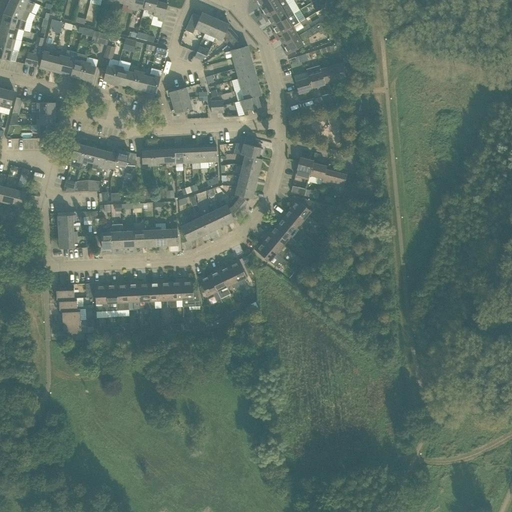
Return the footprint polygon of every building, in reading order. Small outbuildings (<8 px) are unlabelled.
[(25,10),(31,13),(36,3),(28,0),(9,0),(8,3),(25,10)] [(132,10),(134,0),(123,0),(123,4),(128,5),(127,8),(132,10)] [(134,0),(132,10),(138,11),(139,8),(144,9),(146,0),(134,0)] [(153,16),(157,0),(146,0),(144,9),(149,11),(148,14),(153,15),(153,16)] [(158,20),(163,22),(168,4),(157,1),(157,0),(153,16),(158,17),(158,20)] [(261,14),(264,18),(288,4),(285,0),(273,0),(261,8),(264,13),(261,14)] [(314,0),(311,2),(315,9),(323,5),(319,0),(314,0)] [(31,13),(25,10),(8,3),(4,13),(21,19),(26,21),(30,13),(31,13)] [(269,21),(272,26),(293,13),(288,4),(264,18),(266,22),(269,21)] [(321,10),(315,14),(318,19),(324,15),(321,10)] [(205,33),(212,17),(202,12),(200,16),(193,13),(186,30),(193,33),(195,29),(205,33)] [(4,13),(1,25),(18,29),(24,31),(26,22),(26,21),(21,19),(4,13)] [(299,23),(293,13),(272,26),(275,31),(272,33),(275,37),(293,26),(293,27),(299,23)] [(212,17),(205,33),(215,37),(222,21),(212,17)] [(326,19),(316,25),(320,34),(328,29),(326,19)] [(53,28),(52,31),(60,33),(63,22),(55,20),(53,28)] [(227,45),(237,36),(228,26),(229,24),(222,21),(215,37),(222,41),(224,37),(226,38),(225,42),(227,45)] [(283,45),(309,29),(313,27),(313,26),(310,28),(308,24),(296,32),(293,27),(293,26),(275,37),(277,41),(280,40),(283,45)] [(0,27),(0,35),(15,40),(18,29),(1,25),(0,27)] [(283,51),(286,55),(303,45),(304,47),(310,44),(308,38),(307,36),(312,34),(309,29),(283,45),(286,50),(283,51)] [(94,31),(91,41),(99,43),(102,33),(94,31)] [(138,32),(137,33),(136,38),(147,41),(148,36),(148,34),(138,32)] [(0,46),(13,50),(15,40),(0,35),(0,46)] [(250,54),(248,45),(245,46),(237,36),(227,45),(230,48),(234,47),(234,49),(230,50),(233,59),(250,54)] [(125,39),(122,50),(128,51),(131,40),(125,38),(125,39)] [(33,54),(39,55),(41,46),(36,45),(33,54)] [(108,45),(104,58),(110,59),(112,60),(112,59),(115,48),(108,45)] [(0,58),(10,61),(13,50),(0,46),(0,58)] [(202,61),(202,60),(206,57),(209,50),(199,46),(194,57),(202,61)] [(164,58),(165,58),(168,50),(157,47),(156,52),(155,55),(165,57),(164,58)] [(65,56),(60,74),(71,76),(77,53),(66,50),(65,56)] [(42,58),(39,68),(50,71),(54,56),(48,55),(49,52),(43,51),(42,58)] [(24,64),(30,65),(33,54),(27,52),(24,64)] [(71,76),(81,79),(86,62),(87,56),(77,53),(71,76)] [(33,54),(30,65),(36,67),(39,55),(33,54)] [(235,66),(235,69),(253,64),(250,54),(233,59),(235,66)] [(54,56),(50,71),(60,74),(65,56),(59,55),(59,57),(54,56)] [(106,71),(103,80),(114,83),(120,61),(112,59),(112,60),(110,59),(108,66),(107,65),(106,71)] [(124,86),(128,71),(130,63),(120,61),(114,83),(124,86)] [(86,62),(81,79),(92,82),(96,67),(90,65),(91,63),(86,62)] [(342,63),(331,66),(334,79),(337,78),(338,80),(346,78),(342,63)] [(235,69),(238,78),(255,74),(253,64),(235,69)] [(320,66),(306,69),(308,76),(309,78),(312,88),(325,85),(325,83),(321,69),(320,66)] [(331,66),(321,69),(325,83),(332,81),(331,79),(334,79),(331,66)] [(133,72),(128,71),(124,86),(135,88),(139,71),(134,70),(133,72)] [(144,72),(139,71),(135,88),(145,91),(149,76),(144,75),(144,72)] [(238,78),(238,79),(233,81),(236,91),(241,90),(258,85),(255,74),(238,78)] [(154,78),(149,76),(145,91),(156,94),(160,77),(155,75),(154,78)] [(212,75),(206,77),(208,84),(214,82),(212,75)] [(295,81),(297,88),(298,94),(312,90),(309,78),(295,81)] [(258,85),(241,90),(244,99),(257,96),(258,96),(261,95),(258,85)] [(186,87),(175,90),(169,92),(172,103),(189,98),(186,87)] [(4,89),(0,103),(0,106),(10,109),(15,91),(4,89)] [(260,107),(258,96),(257,96),(244,99),(240,100),(243,111),(243,112),(245,116),(248,116),(247,110),(260,107)] [(192,109),(190,101),(189,98),(172,103),(175,113),(192,109)] [(32,114),(55,114),(55,102),(32,103),(32,114)] [(18,125),(18,114),(12,114),(10,125),(18,125)] [(32,114),(40,114),(40,119),(37,119),(37,125),(55,124),(55,114),(32,114)] [(55,135),(55,124),(37,125),(37,130),(40,130),(40,136),(55,135)] [(258,140),(246,137),(245,138),(244,143),(241,155),(245,156),(258,159),(258,158),(261,148),(256,147),(258,140)] [(75,145),(73,154),(70,165),(75,166),(75,169),(80,170),(82,163),(86,146),(75,143),(75,145)] [(200,146),(200,163),(207,162),(209,162),(208,145),(207,145),(200,146)] [(216,145),(208,145),(209,162),(217,162),(217,155),(216,145)] [(87,162),(93,163),(97,149),(86,146),(82,163),(86,164),(87,164),(87,162)] [(183,146),(174,147),(175,164),(175,165),(179,164),(184,163),(183,146)] [(183,146),(184,163),(189,163),(192,163),(191,146),(188,146),(183,146)] [(197,146),(191,146),(192,163),(198,163),(200,163),(200,146),(197,146)] [(164,163),(163,147),(160,148),(152,148),(153,166),(159,165),(159,163),(161,163),(164,163)] [(170,147),(163,147),(164,163),(169,162),(169,165),(170,165),(175,165),(175,164),(174,147),(170,147)] [(152,166),(153,166),(152,148),(151,148),(141,148),(142,158),(142,164),(148,163),(148,166),(152,166)] [(96,171),(101,172),(107,151),(97,149),(93,163),(92,168),(97,169),(96,171)] [(107,151),(101,172),(102,173),(103,169),(108,170),(108,167),(114,169),(119,150),(118,150),(117,154),(107,151)] [(119,150),(114,169),(114,167),(119,168),(120,166),(125,167),(124,172),(134,174),(136,164),(135,163),(136,160),(128,158),(129,152),(119,150)] [(245,156),(242,165),(259,169),(262,159),(258,158),(258,159),(245,156)] [(313,161),(300,157),(295,176),(308,180),(310,175),(313,163),(313,161)] [(326,166),(313,163),(310,175),(323,179),(326,167),(326,166)] [(242,165),(240,175),(257,180),(259,169),(242,165)] [(333,169),(326,167),(323,179),(322,182),(333,184),(336,172),(333,171),(333,169)] [(22,168),(21,174),(27,176),(29,170),(22,168)] [(336,172),(333,184),(343,187),(347,173),(339,171),(339,173),(336,172)] [(240,175),(237,186),(254,190),(257,180),(240,175)] [(76,185),(74,192),(86,191),(88,191),(88,184),(88,180),(77,181),(77,182),(76,185)] [(74,192),(76,185),(66,182),(63,192),(74,192)] [(12,205),(16,190),(11,188),(12,185),(6,184),(6,187),(2,202),(7,203),(12,205)] [(185,188),(187,194),(193,192),(195,191),(193,185),(191,186),(185,188)] [(232,200),(242,208),(250,198),(252,199),(254,190),(237,186),(235,194),(239,195),(238,198),(234,197),(232,200)] [(291,192),(304,196),(306,189),(293,186),(291,192)] [(21,191),(16,190),(12,205),(22,207),(23,207),(28,189),(27,189),(22,188),(21,191)] [(206,191),(208,196),(208,197),(215,194),(213,188),(206,191)] [(138,189),(139,199),(152,199),(151,189),(138,189)] [(166,191),(166,198),(174,198),(174,190),(166,191)] [(111,201),(115,201),(121,200),(120,192),(111,193),(111,201)] [(179,200),(179,206),(188,203),(186,197),(179,200)] [(310,225),(312,226),(316,230),(320,226),(307,216),(311,211),(307,208),(310,204),(311,201),(305,199),(296,197),(295,198),(292,202),(294,204),(290,208),(310,225)] [(242,208),(232,200),(229,203),(231,207),(228,208),(227,204),(220,208),(228,224),(234,220),(234,218),(242,208)] [(220,208),(210,213),(217,229),(228,224),(220,208)] [(281,215),(303,233),(297,228),(301,224),(309,230),(312,226),(310,225),(290,208),(287,213),(284,211),(281,215)] [(210,213),(200,217),(208,233),(217,229),(210,213)] [(58,216),(58,227),(73,226),(73,221),(76,221),(76,215),(75,215),(58,216)] [(276,225),(296,241),(303,233),(281,215),(278,219),(280,221),(276,225)] [(200,217),(191,222),(198,237),(208,233),(200,217)] [(198,237),(191,222),(180,227),(184,233),(188,243),(198,237)] [(271,228),(268,232),(283,245),(287,240),(293,245),(296,241),(276,225),(273,230),(271,228)] [(58,227),(59,238),(77,237),(77,231),(74,232),(73,226),(58,227)] [(171,229),(166,229),(167,246),(178,245),(177,226),(171,227),(171,229)] [(150,230),(144,230),(145,247),(156,246),(155,227),(150,228),(150,230)] [(160,227),(155,227),(156,246),(167,246),(166,229),(161,230),(160,227)] [(123,231),(123,248),(134,247),(133,228),(128,229),(123,229),(123,231)] [(139,228),(133,228),(134,247),(145,247),(144,230),(139,231),(139,228)] [(117,229),(112,230),(113,248),(123,248),(123,231),(117,232),(117,229)] [(102,249),(113,248),(112,230),(106,230),(106,232),(101,232),(102,249)] [(280,249),(283,245),(268,232),(265,236),(267,237),(263,242),(282,258),(285,253),(280,249)] [(59,249),(63,249),(74,248),(74,242),(77,242),(77,237),(59,238),(59,249)] [(287,262),(282,258),(263,242),(259,247),(257,245),(254,249),(261,255),(275,266),(279,262),(284,265),(287,262)] [(309,251),(314,256),(321,248),(316,244),(316,243),(309,251)] [(234,263),(229,266),(240,289),(242,293),(246,291),(241,280),(247,277),(238,259),(233,261),(234,263)] [(302,265),(298,270),(303,274),(307,269),(302,265)] [(236,291),(240,289),(229,266),(223,268),(222,266),(218,268),(227,287),(232,284),(236,291)] [(215,273),(209,275),(220,298),(224,297),(220,290),(227,287),(218,268),(214,270),(215,273)] [(300,278),(294,272),(289,278),(296,283),(300,278)] [(216,300),(220,298),(209,275),(204,278),(203,275),(198,278),(203,287),(205,292),(207,296),(213,293),(216,300)] [(176,282),(171,282),(172,307),(177,307),(176,300),(182,299),(181,279),(176,279),(176,282)] [(183,307),(193,306),(201,306),(196,290),(193,290),(192,281),(186,281),(186,279),(181,279),(182,299),(183,307)] [(149,283),(150,308),(155,308),(155,301),(161,300),(160,280),(155,280),(155,283),(149,283)] [(167,308),(172,307),(171,282),(165,282),(164,280),(160,280),(161,300),(167,300),(167,308)] [(133,302),(139,302),(138,281),(133,281),(133,284),(127,284),(129,309),(133,309),(133,302)] [(146,309),(150,308),(149,283),(143,284),(143,281),(138,281),(139,302),(145,301),(146,309)] [(118,310),(118,303),(116,282),(112,283),(112,285),(106,285),(107,311),(118,310)] [(121,282),(116,282),(118,303),(118,310),(129,309),(127,284),(121,285),(121,282)] [(107,311),(106,285),(100,286),(100,283),(95,283),(96,312),(107,311)] [(56,285),(56,300),(74,299),(74,298),(74,287),(61,288),(61,285),(60,285),(56,285)] [(59,303),(59,311),(77,310),(77,309),(77,299),(77,298),(74,298),(74,299),(56,300),(57,303),(59,303)] [(77,310),(59,311),(60,314),(62,314),(62,322),(80,321),(80,310),(80,309),(77,309),(77,310)] [(230,319),(238,315),(235,310),(227,314),(228,315),(230,319)] [(208,320),(210,329),(230,319),(228,315),(214,322),(214,319),(208,320)] [(63,334),(81,333),(80,321),(62,322),(63,334)] [(152,328),(152,334),(162,334),(162,325),(152,326),(152,328)]
